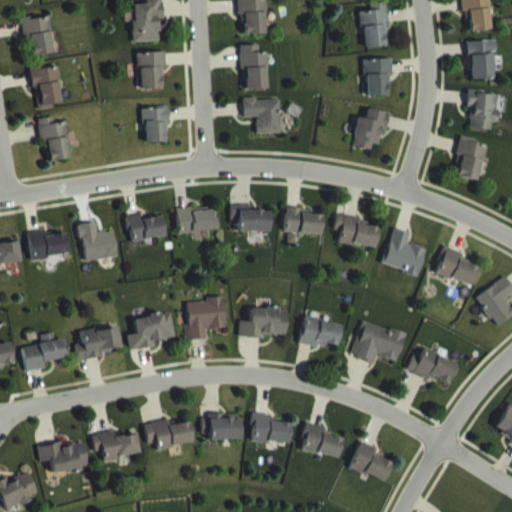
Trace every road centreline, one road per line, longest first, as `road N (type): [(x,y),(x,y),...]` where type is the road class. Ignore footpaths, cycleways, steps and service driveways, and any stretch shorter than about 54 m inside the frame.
road 1 (residential): [(0,413),(211,371),(265,374),(368,401),(511,482)]
road 2 (residential): [(0,199),(204,166),(306,169),(410,187),(511,232)]
road 3 (residential): [(399,511),(440,437),(511,353)]
road 4 (residential): [(410,187),(431,36),(425,0)]
road 5 (residential): [(193,0),(204,166)]
